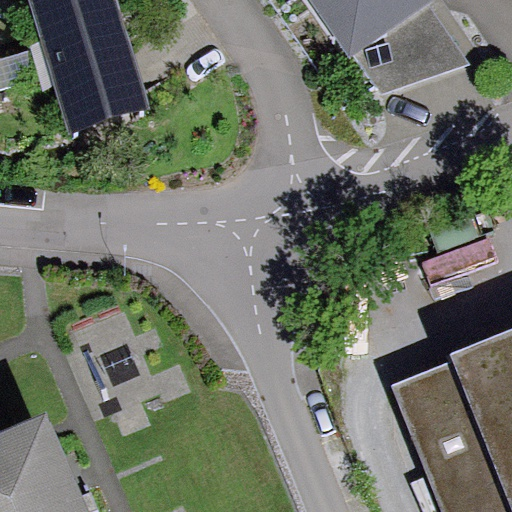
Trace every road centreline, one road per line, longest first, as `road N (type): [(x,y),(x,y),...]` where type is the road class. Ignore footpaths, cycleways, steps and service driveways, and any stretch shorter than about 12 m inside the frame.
road 1 (residential): [(244,219),(263,349),(332,511)]
road 2 (unclassified): [(0,223),(244,219)]
road 3 (residential): [(224,0),(273,72),(302,208)]
road 4 (unclassified): [(302,208),(371,194),(511,143)]
